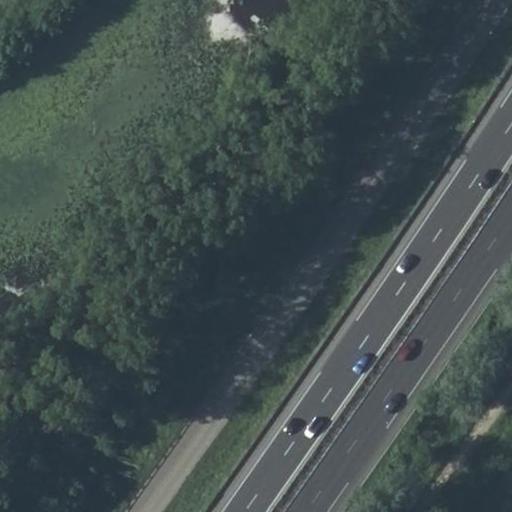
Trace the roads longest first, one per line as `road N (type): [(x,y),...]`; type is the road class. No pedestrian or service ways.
road 1 (trunk): [(511,122),(243,511)]
road 2 (trunk): [(305,511),(511,212)]
